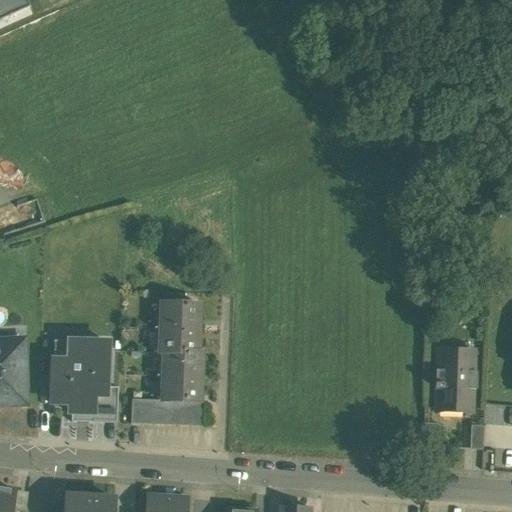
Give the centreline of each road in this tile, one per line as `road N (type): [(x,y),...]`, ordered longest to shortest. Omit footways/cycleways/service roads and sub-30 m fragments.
road 1 (residential): [(43,459),(434,488)]
road 2 (unknown): [(43,459),(40,260)]
